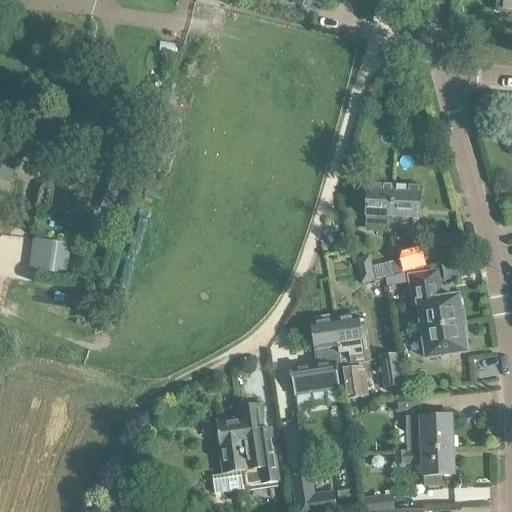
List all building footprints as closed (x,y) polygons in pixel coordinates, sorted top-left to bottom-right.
[(511,0),(499,0),(499,10),(511,11),(511,0)] [(367,228),(391,229),(393,189),(369,187),(367,218),(367,228)] [(391,229),(405,230),(404,235),(417,236),(418,221),(421,221),(422,190),(393,189),(391,229)] [(72,245),(42,241),(37,272),(67,277),(72,245)] [(422,253),(398,260),(403,274),(427,267),(422,253)] [(362,284),(376,281),(371,258),(357,262),(362,284)] [(419,306),(424,332),(467,325),(465,311),(461,312),(459,299),(435,302),(431,276),(438,275),(438,274),(411,278),(415,306),(419,306)] [(478,304),(479,311),(486,310),(485,303),(478,304)] [(315,320),(316,325),(312,326),(318,367),(327,366),(330,389),(323,390),(326,409),(342,406),(346,426),(351,425),(347,406),(348,406),(347,400),(335,322),(328,324),(327,318),(315,320)] [(361,332),(359,319),(335,322),(347,400),(365,398),(361,373),(357,374),(355,364),(371,362),(366,332),(361,332)] [(470,340),(467,325),(424,332),(428,360),(468,354),(466,341),(470,340)] [(379,357),(382,374),(401,371),(398,355),(379,357)] [(249,376),(242,370),(237,376),(243,382),(249,376)] [(403,378),(405,390),(415,388),(413,376),(403,378)] [(422,411),(421,397),(397,399),(399,413),(422,411)] [(242,421),(237,421),(244,474),(246,489),(280,484),(272,429),(264,430),(260,406),(240,409),(242,421)] [(433,419),(421,420),(423,449),(453,448),(451,413),(433,414),(433,419)] [(246,492),(243,474),(244,474),(237,421),(217,424),(225,477),(213,479),(216,496),(246,492)] [(396,467),(424,466),(425,487),(443,486),(442,478),(454,478),(453,448),(423,449),(423,451),(395,453),(396,467)] [(291,477),(296,511),(337,511),(334,492),(315,495),(312,474),(291,477)] [(363,500),(364,511),(380,511),(385,511),(383,498),(363,500)]
